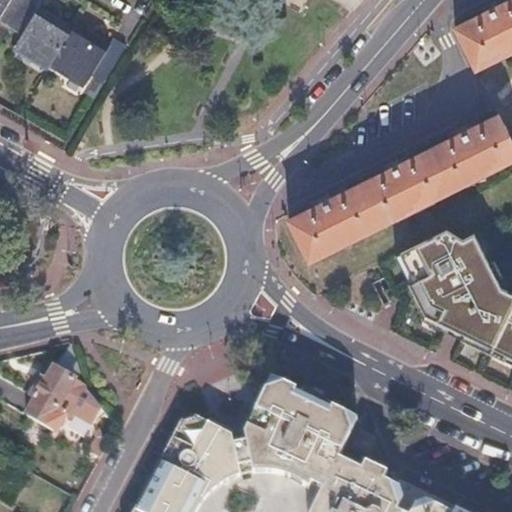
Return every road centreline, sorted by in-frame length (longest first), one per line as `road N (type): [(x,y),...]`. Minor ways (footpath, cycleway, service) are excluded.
road 1 (residential): [(100,511),(168,366),(194,330)]
road 2 (secondary): [(511,434),(360,360)]
road 3 (tertiary): [(331,108),(257,160),(187,188)]
road 4 (tertiary): [(246,242),(268,186),(331,108)]
road 5 (secondary): [(360,360),(287,303),(248,260)]
road 6 (secondary): [(220,317),(360,360)]
road 7 (tertiary): [(422,0),(331,108)]
road 8 (secondary): [(0,329),(93,317),(138,322)]
road 9 (tertiary): [(0,155),(114,221)]
road 10 (secondary): [(103,260),(65,304),(0,327)]
